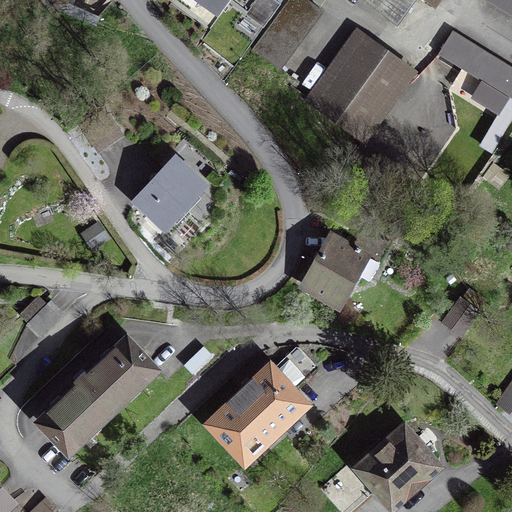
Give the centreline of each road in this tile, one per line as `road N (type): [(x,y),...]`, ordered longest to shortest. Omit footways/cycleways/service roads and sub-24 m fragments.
road 1 (residential): [(511,437),(461,387),(420,361),(266,334),(70,511)]
road 2 (residential): [(173,293),(245,294),(290,254),(298,223),(286,178),(254,131),(132,0)]
road 3 (residential): [(70,511),(0,429),(63,319),(114,286)]
road 4 (residential): [(0,98),(27,108),(62,143),(173,293)]
